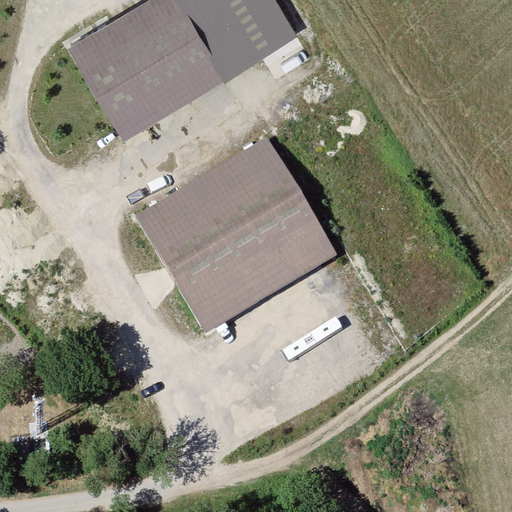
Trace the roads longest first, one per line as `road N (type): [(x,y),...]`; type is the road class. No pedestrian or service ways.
road 1 (track): [(511,274),(347,412),(277,459)]
road 2 (residential): [(277,459),(3,511)]
